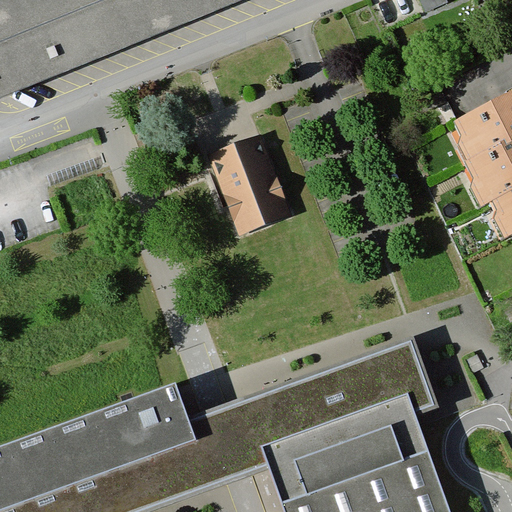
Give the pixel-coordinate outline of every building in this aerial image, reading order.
[(0,0),(0,99),(11,95),(241,0),(0,0)] [(511,101),(450,132),(466,162),(455,168),(465,189),(474,184),(485,206),(511,192),(511,101)] [(265,148),(216,166),(241,233),(290,216),(265,148)] [(51,177),(55,186),(99,170),(95,161),(51,177)] [(511,192),(485,206),(505,247),(511,243),(511,192)] [(255,464),(273,511),(445,511),(410,417),(437,407),(414,343),(235,409),(217,415),(186,427),(174,394),(0,457),(0,511),(124,511),(207,482),(236,471),(255,464)]
